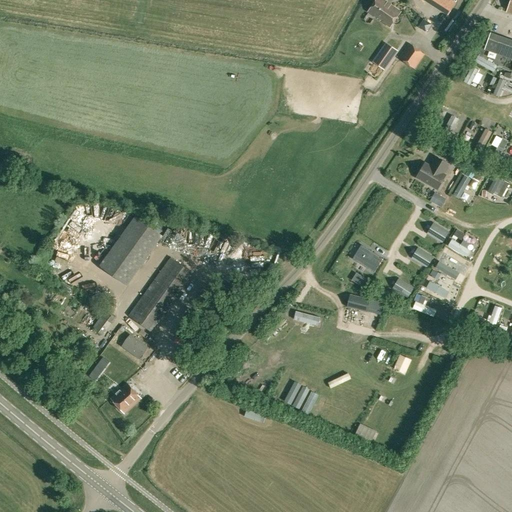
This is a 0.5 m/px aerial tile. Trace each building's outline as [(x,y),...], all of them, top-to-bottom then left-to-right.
[(383,0),(376,0),(368,12),(390,28),(401,12),(383,0)] [(484,50),(511,59),(511,39),(490,32),(484,50)] [(384,69),(397,51),(386,43),(373,61),(384,69)] [(425,54),(410,44),(400,59),(414,69),(425,54)] [(469,74),(467,81),(484,86),(486,79),(469,74)] [(485,130),(475,149),(482,153),(492,134),(485,130)] [(417,178),(437,190),(446,175),(443,173),(449,164),(436,157),(431,166),(425,163),(417,178)] [(464,177),(453,195),(459,199),(470,180),(464,177)] [(446,200),(434,193),(430,202),(441,208),(446,200)] [(100,215),(108,220),(114,211),(106,206),(100,215)] [(102,256),(97,264),(127,285),(162,236),(136,217),(106,259),(102,256)] [(427,234),(442,243),(449,231),(434,222),(427,234)] [(453,235),(461,240),(465,234),(457,229),(453,235)] [(365,267),(374,272),(382,258),(361,245),(353,258),(361,264),(362,262),(366,265),(365,267)] [(427,268),(434,256),(418,247),(411,258),(427,268)] [(150,331),(192,273),(171,257),(129,316),(150,331)] [(363,277),(358,284),(364,288),(369,281),(363,277)] [(407,298),(414,287),(399,278),(392,289),(407,298)] [(381,315),(384,303),(350,295),(347,307),(381,315)] [(106,320),(111,313),(100,306),(95,313),(101,317),(93,328),(102,335),(111,323),(106,320)] [(278,333),(272,328),(269,332),(274,336),(278,333)] [(130,335),(123,345),(139,357),(146,347),(130,335)] [(103,357),(99,362),(105,367),(109,362),(103,357)] [(125,414),(141,399),(128,384),(111,399),(125,414)]
